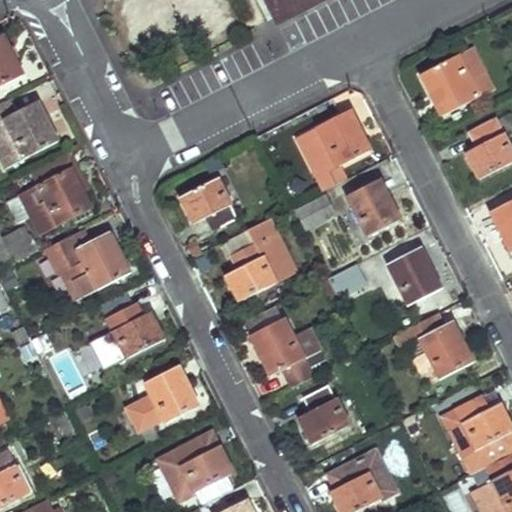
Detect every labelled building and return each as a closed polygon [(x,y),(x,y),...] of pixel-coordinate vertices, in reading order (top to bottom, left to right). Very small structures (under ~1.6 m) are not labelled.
[(269,0),(273,8),(289,0),(269,0)] [(0,86),(23,74),(1,34),(0,34),(0,86)] [(477,98),(467,77),(456,56),(421,74),(442,116),(477,98)] [(55,144),(34,105),(0,122),(0,158),(6,169),(55,144)] [(369,152),(358,132),(348,111),(295,138),(322,191),(361,170),(355,158),(369,152)] [(511,156),(495,121),(482,127),(469,134),(475,147),(465,152),(477,178),(511,161),(511,156)] [(40,236),(89,211),(61,157),(29,173),(36,187),(19,196),(40,236)] [(211,232),(236,220),(216,180),(179,198),(193,225),(205,219),(211,232)] [(398,221),(388,201),(378,181),(345,197),(365,238),(398,221)] [(334,216),(329,206),(324,196),(296,211),(306,231),(334,216)] [(511,200),(491,211),(511,252),(511,251),(511,200)] [(0,268),(37,250),(23,222),(0,233),(0,268)] [(81,248),(74,235),(46,249),(52,263),(60,258),(77,251),(81,248)] [(128,275),(109,235),(81,248),(77,251),(82,262),(66,270),(60,272),(74,301),(128,275)] [(237,303),(256,294),(274,285),(255,244),(228,257),(236,272),(225,278),(237,303)] [(440,290),(429,270),(419,249),(387,267),(408,307),(440,290)] [(77,251),(60,258),(66,270),(82,262),(77,251)] [(366,286),(361,276),(355,266),(329,280),(339,300),(366,286)] [(150,313),(144,301),(131,307),(137,320),(144,317),(150,313)] [(150,313),(144,317),(137,320),(131,307),(130,306),(105,318),(125,358),(163,339),(150,313)] [(9,307),(0,312),(0,324),(14,345),(28,336),(9,307)] [(471,363),(461,343),(450,324),(441,329),(434,316),(397,335),(404,348),(420,340),(441,379),(471,363)] [(302,361),(292,340),(281,319),(250,335),(270,377),(302,361)] [(46,333),(31,342),(45,370),(61,362),(46,333)] [(197,407),(187,387),(177,367),(144,383),(163,423),(197,407)] [(311,445),(329,436),(347,426),(327,386),(301,399),(309,413),(297,419),(311,445)] [(498,406),(493,409),(487,412),(480,398),(454,411),(475,451),(511,431),(498,406)] [(454,411),(440,418),(461,457),(475,451),(454,411)] [(230,474),(220,454),(210,434),(157,459),(177,500),(230,474)] [(0,507),(27,493),(16,473),(6,453),(0,456),(0,507)] [(339,511),(354,511),(368,505),(393,493),(373,453),(329,475),(336,489),(329,492),(339,511)] [(511,511),(511,470),(477,489),(477,491),(488,511),(511,511)] [(488,511),(477,491),(471,494),(480,511),(488,511)] [(250,511),(245,501),(222,511),(250,511)]
